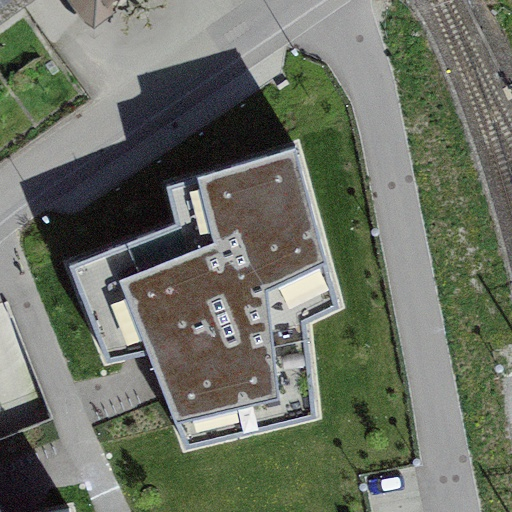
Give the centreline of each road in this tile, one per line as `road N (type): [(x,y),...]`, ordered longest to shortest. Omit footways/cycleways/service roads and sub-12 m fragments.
road 1 (residential): [(332,0),(377,98),(455,511)]
road 2 (residential): [(0,216),(305,0)]
